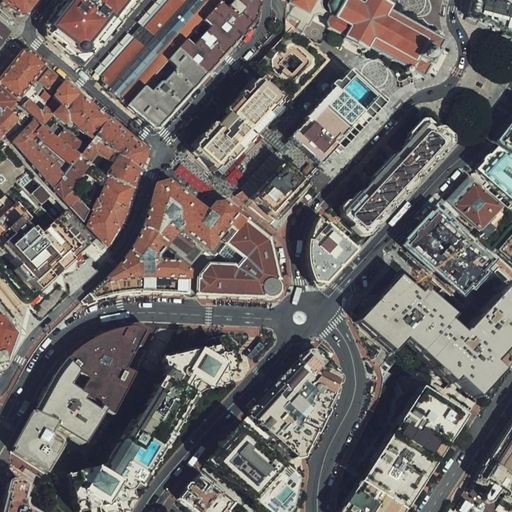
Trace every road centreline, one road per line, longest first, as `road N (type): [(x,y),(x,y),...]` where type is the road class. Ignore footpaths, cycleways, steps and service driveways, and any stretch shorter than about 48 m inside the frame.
road 1 (tertiary): [(455,0),(457,71),(444,90),(401,108),(315,204),(296,247),(300,300)]
road 2 (secondary): [(284,315),(137,311),(91,321),(42,362),(0,436)]
road 3 (secondary): [(0,385),(121,237),(160,144)]
road 4 (tertiary): [(316,308),(484,134),(511,93)]
road 5 (secondary): [(143,511),(292,332)]
road 6 (secondary): [(160,144),(28,34),(47,0)]
road 7 (residential): [(317,322),(349,352),(355,385),(324,462),(318,511)]
road 8 (residential): [(160,144),(253,42),(266,0)]
road 9 (unknown): [(108,253),(12,147),(28,117)]
road 10 (residential): [(428,511),(511,383)]
